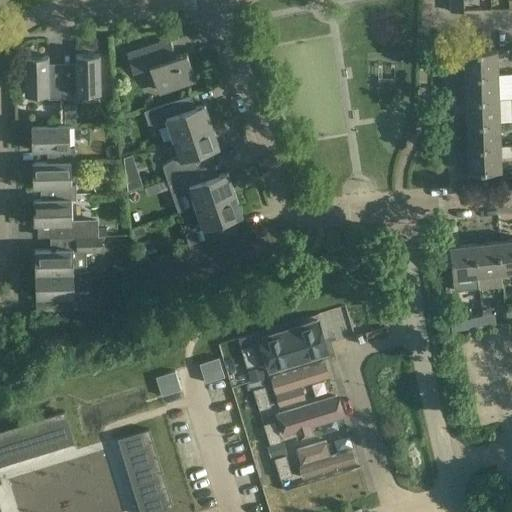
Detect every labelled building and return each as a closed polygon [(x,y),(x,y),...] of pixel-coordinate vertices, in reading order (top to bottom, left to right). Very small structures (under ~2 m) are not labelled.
[(450,0),(451,12),(464,12),(463,0),(450,0)] [(175,56),(170,39),(126,53),(133,72),(150,66),(159,93),(196,81),(187,52),(175,56)] [(465,76),(498,75),(497,50),(464,52),(465,76)] [(62,76),(63,98),(78,98),(78,93),(101,92),(99,54),(75,55),(76,75),(62,76)] [(63,98),(62,76),(49,76),(48,56),(24,56),(25,94),(48,94),(48,99),(63,98)] [(465,76),(466,100),(498,99),(498,75),(465,76)] [(173,139),(212,126),(204,104),(175,114),(172,103),(191,96),(191,95),(144,111),(148,125),(168,123),(173,139)] [(467,124),(499,123),(498,99),(466,100),(467,124)] [(63,105),(64,124),(69,124),(75,124),(75,105),(63,105)] [(120,120),(122,129),(127,127),(130,123),(129,117),(120,120)] [(468,148),(500,147),(499,123),(467,124),(468,148)] [(52,149),(52,162),(53,162),(75,161),(75,147),(70,147),(69,124),(64,124),(31,125),(32,149),(52,149)] [(178,155),(162,166),(167,179),(183,174),(194,170),(190,157),(219,148),(212,126),(173,139),(178,155)] [(501,171),(500,147),(468,148),(469,173),(501,171)] [(53,162),(52,162),(32,162),(33,187),(53,186),(53,199),(76,198),(76,184),(71,184),(70,163),(75,163),(75,161),(53,162)] [(194,170),(167,179),(170,188),(171,193),(191,192),(196,207),(235,194),(227,172),(199,182),(194,170)] [(140,178),(126,183),(127,191),(143,185),(140,178)] [(167,179),(152,184),(155,193),(170,188),(167,179)] [(242,216),(235,194),(196,207),(201,223),(185,234),(190,247),(237,231),(237,230),(217,237),(213,226),(242,216)] [(49,223),(49,237),(75,237),(102,236),(106,236),(106,229),(97,229),(97,221),(72,221),(71,199),(33,200),(34,224),(49,223)] [(34,250),(34,255),(30,255),(31,270),(35,270),(35,273),(73,272),(86,272),(86,253),(103,252),(102,236),(75,237),(76,249),(34,250)] [(511,239),(497,242),(501,274),(511,272),(511,239)] [(474,244),(477,276),(501,274),(497,242),(474,244)] [(453,279),(477,276),(474,244),(449,247),(453,279)] [(150,261),(146,247),(132,252),(134,266),(150,261)] [(59,310),(89,309),(88,292),(74,292),(73,272),(35,273),(36,297),(59,296),(59,310)] [(481,316),(482,326),(495,324),(493,313),(481,316)] [(472,328),(482,326),(481,316),(453,321),(454,331),(472,327),(472,328)] [(328,352),(318,319),(260,337),(271,370),(328,352)] [(249,336),(238,339),(247,368),(258,365),(249,336)] [(218,358),(199,363),(204,383),(224,377),(218,358)] [(327,377),(323,361),(272,377),(271,378),(279,407),(305,398),(301,385),(327,377)] [(248,372),(251,382),(264,377),(261,368),(248,372)] [(176,370),(157,376),(162,395),(181,390),(176,370)] [(265,388),(254,391),(260,411),(271,408),(265,388)] [(334,391),(277,409),(284,433),(297,429),(299,437),(312,433),(310,425),(342,415),(334,391)] [(64,411),(48,416),(58,448),(74,443),(64,411)] [(48,416),(33,421),(43,453),(58,448),(48,416)] [(33,421),(18,425),(28,458),(43,453),(33,421)] [(276,422),(264,426),(270,446),(278,444),(282,442),(276,422)] [(18,425),(2,430),(12,462),(28,458),(18,425)] [(149,429),(117,439),(122,455),(154,445),(149,429)] [(2,430),(0,430),(0,465),(12,462),(2,430)] [(330,455),(326,440),(296,449),(301,464),(299,465),(303,478),(354,463),(350,449),(330,455)] [(268,447),(271,457),(281,454),(278,444),(270,446),(268,447)] [(154,445),(122,455),(127,470),(159,460),(154,445)] [(286,456),(275,460),(281,480),(292,477),(286,456)] [(159,460),(127,470),(131,485),(163,475),(159,460)] [(163,475),(131,485),(136,500),(168,491),(163,475)] [(168,491),(136,500),(139,511),(155,511),(173,507),(168,491)]
